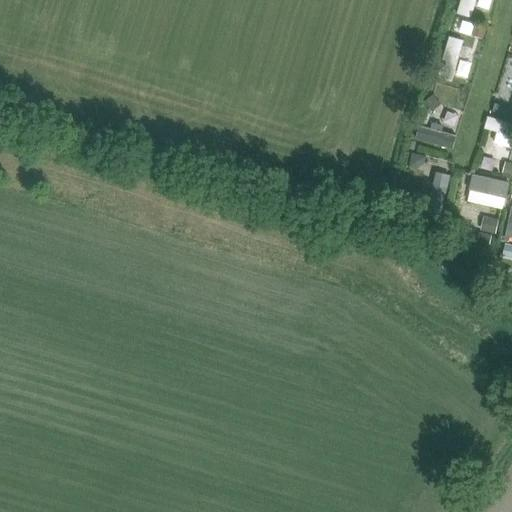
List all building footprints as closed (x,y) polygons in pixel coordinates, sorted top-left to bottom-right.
[(450,0),(449,15),(465,17),(467,0),(450,0)] [(467,0),(465,6),(477,10),(480,0),(467,0)] [(465,16),(462,31),(473,33),(476,19),(465,16)] [(475,27),(473,35),(484,39),(487,30),(475,27)] [(426,76),(442,81),(446,68),(458,72),(462,60),(449,57),(455,37),(439,32),(426,76)] [(410,120),(409,135),(443,137),(444,126),(448,126),(448,109),(435,108),(435,121),(410,120)] [(475,111),(475,129),(484,129),(484,143),(510,143),(509,130),(498,131),(498,111),(475,111)] [(413,154),(410,167),(419,169),(424,166),(426,157),(413,154)] [(511,164),(506,163),(503,172),(511,174),(511,164)] [(425,166),(422,183),(437,185),(439,168),(425,166)] [(459,172),(458,201),(494,203),(495,173),(459,172)] [(402,193),(400,204),(411,206),(412,200),(408,194),(402,193)] [(485,217),(481,231),(495,234),(498,221),(485,217)]
